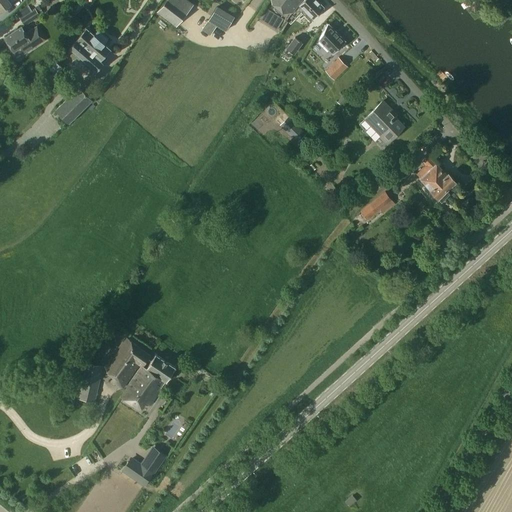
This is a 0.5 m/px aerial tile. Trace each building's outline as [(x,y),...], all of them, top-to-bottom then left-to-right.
[(0,0),(0,12),(11,4),(15,0),(0,0)] [(194,5),(187,0),(166,0),(157,13),(177,27),(194,5)] [(276,0),(292,14),(302,0),(276,0)] [(314,19),(325,8),(317,0),(305,0),(300,6),(314,19)] [(21,17),(20,18),(25,26),(40,16),(40,15),(44,13),(39,6),(35,9),(35,8),(31,10),(21,17)] [(208,20),(225,31),(234,17),(217,6),(208,20)] [(275,14),(269,25),(277,30),(284,19),(275,14)] [(200,30),(209,36),(215,26),(207,20),(200,30)] [(320,40),(317,42),(327,52),(330,50),(333,53),(345,42),(328,24),(319,39),(320,40)] [(25,53),(34,47),(46,40),(37,26),(26,33),(21,27),(5,38),(14,51),(21,47),(25,53)] [(101,61),(111,49),(104,44),(105,44),(104,44),(108,39),(98,30),(94,35),(86,28),(70,47),(57,62),(56,61),(50,68),(57,74),(63,67),(60,65),(73,50),(97,71),(104,63),(101,61)] [(287,48),(294,53),(302,42),(295,37),(287,48)] [(336,67),(329,74),(334,79),(347,67),(339,58),(333,64),(336,67)] [(69,123),(93,100),(80,87),(56,110),(69,123)] [(388,142),(404,127),(389,111),(391,109),(383,101),(365,119),(388,142)] [(289,116),(280,125),(297,142),(306,133),(289,116)] [(438,197),(456,181),(449,173),(447,174),(430,155),(422,162),(426,166),(417,174),(421,178),(438,197)] [(395,204),(385,191),(360,211),(367,220),(380,210),(383,213),(395,204)] [(497,276),(502,283),(511,274),(511,273),(507,267),(497,276)] [(141,367),(143,365),(144,366),(150,356),(147,353),(127,338),(106,367),(117,374),(112,381),(123,388),(138,365),(141,367)] [(143,365),(141,367),(121,397),(138,409),(144,401),(150,405),(166,381),(166,382),(176,368),(156,355),(147,368),(144,366),(143,365)] [(96,402),(105,367),(86,363),(78,398),(96,402)] [(131,459),(124,468),(144,482),(152,470),(163,454),(153,447),(142,463),(140,465),(131,459)] [(352,495),(345,502),(349,507),(357,501),(352,495)]
